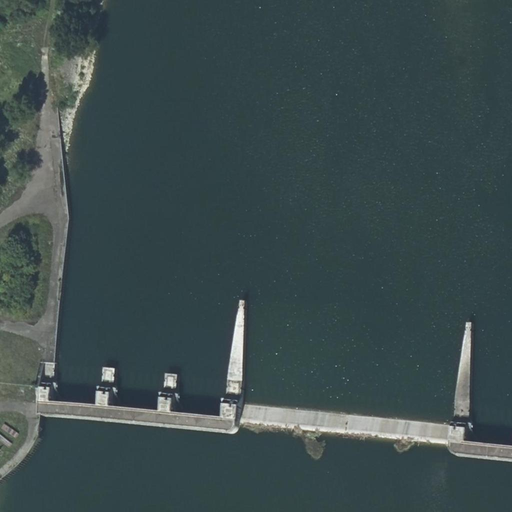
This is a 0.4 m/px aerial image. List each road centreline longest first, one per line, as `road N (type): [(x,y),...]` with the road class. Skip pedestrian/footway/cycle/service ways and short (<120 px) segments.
road 1 (track): [(0,226),(49,206),(62,226),(50,327),(40,335),(0,327)]
road 2 (track): [(49,206),(51,0)]
